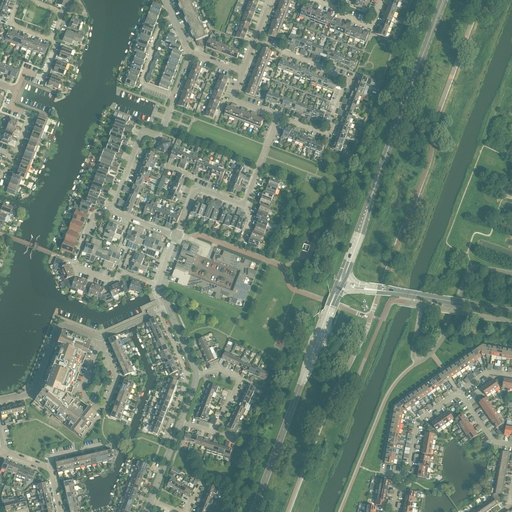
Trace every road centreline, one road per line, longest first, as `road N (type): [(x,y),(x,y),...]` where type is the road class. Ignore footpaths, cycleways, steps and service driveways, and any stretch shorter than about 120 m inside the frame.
road 1 (tertiary): [(339,283),(434,24)]
road 2 (residential): [(278,117),(326,136),(349,77),(254,41)]
road 3 (secondary): [(253,511),(326,317)]
road 4 (residential): [(0,400),(32,392),(59,322),(100,339)]
road 5 (residential): [(175,440),(165,436),(186,373),(160,312)]
road 6 (residential): [(459,393),(419,421),(391,511)]
road 7 (residential): [(111,209),(141,134),(160,132),(174,97)]
